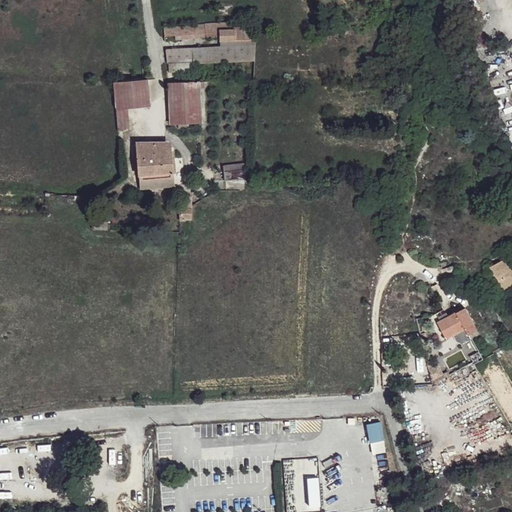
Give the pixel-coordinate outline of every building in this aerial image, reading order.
[(219,37),(220,41),(236,40),(235,28),(232,28),(231,22),(218,23),(219,37)] [(205,25),(206,37),(219,37),(218,23),(205,25)] [(165,27),(166,40),(206,37),(205,25),(165,27)] [(236,40),(236,43),(252,42),(253,27),(250,27),(249,29),(235,28),(236,40)] [(217,48),(219,60),(256,59),(256,44),(253,44),(253,46),(236,46),(220,47),(217,48)] [(167,63),(169,63),(191,62),(219,60),(217,48),(166,48),(167,63)] [(507,56),(493,59),(495,72),(509,70),(507,56)] [(169,63),(170,73),(191,72),(191,62),(169,63)] [(150,107),(148,80),(113,83),(115,110),(118,110),(127,109),(150,107)] [(168,83),(169,126),(201,124),(200,82),(168,83)] [(127,109),(118,110),(115,110),(117,132),(119,133),(121,133),(129,129),(127,109)] [(140,171),(141,175),(174,171),(172,145),(166,141),(138,143),(139,162),(138,163),(138,171),(140,171)] [(224,166),(226,180),(246,177),(246,168),(234,169),(233,165),(224,166)] [(141,175),(141,184),(175,179),(174,171),(141,175)] [(92,215),(91,231),(108,232),(110,216),(92,215)] [(489,266),(504,294),(511,289),(511,263),(507,255),(489,266)] [(467,326),(475,322),(467,307),(465,308),(464,306),(450,315),(438,321),(448,338),(457,332),(467,326)] [(467,326),(457,332),(460,337),(470,332),(467,326)] [(457,332),(448,338),(451,343),(460,337),(457,332)] [(381,419),(366,421),(369,453),(384,452),(381,419)] [(296,502),(320,500),(317,456),(285,459),(286,472),(294,471),(296,486),(295,487),(296,502)]
